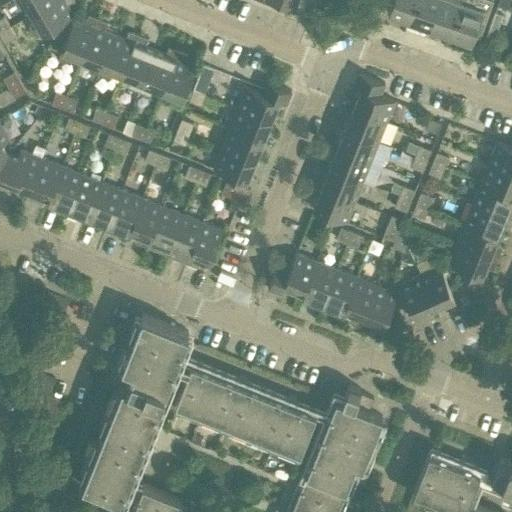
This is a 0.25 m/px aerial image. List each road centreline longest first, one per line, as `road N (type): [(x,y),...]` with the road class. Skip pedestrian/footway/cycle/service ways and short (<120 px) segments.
road 1 (residential): [(238,321),(511,426)]
road 2 (residential): [(238,321),(334,66)]
road 3 (residential): [(334,66),(300,63),(153,0)]
road 4 (residential): [(511,104),(378,57),(334,66)]
road 5 (residential): [(64,430),(123,278)]
road 6 (residential): [(0,229),(123,278)]
road 7 (residential): [(123,278),(238,321)]
